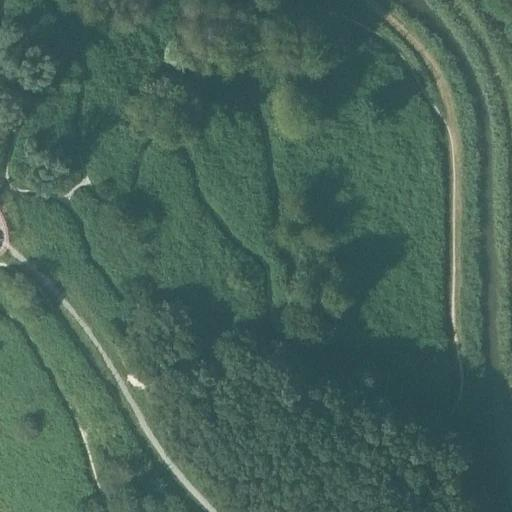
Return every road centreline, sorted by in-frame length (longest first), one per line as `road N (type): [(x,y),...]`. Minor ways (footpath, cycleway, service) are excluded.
road 1 (track): [(447,129),(449,101),(419,47),(368,0)]
road 2 (track): [(456,400),(502,511)]
